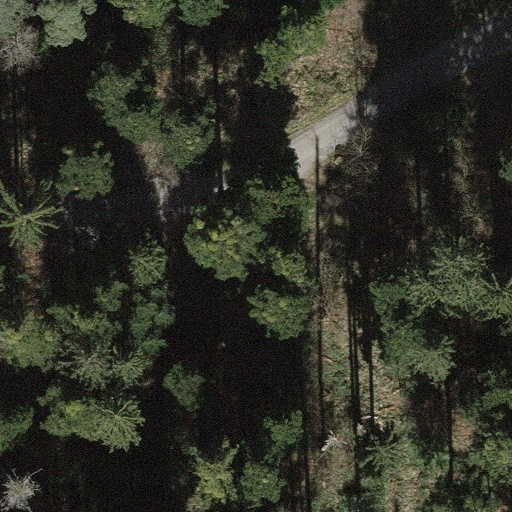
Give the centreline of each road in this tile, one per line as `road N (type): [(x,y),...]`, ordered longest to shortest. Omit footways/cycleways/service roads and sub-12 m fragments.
road 1 (track): [(0,194),(138,193),(230,174),(457,50),(511,30)]
road 2 (track): [(280,152),(511,245)]
